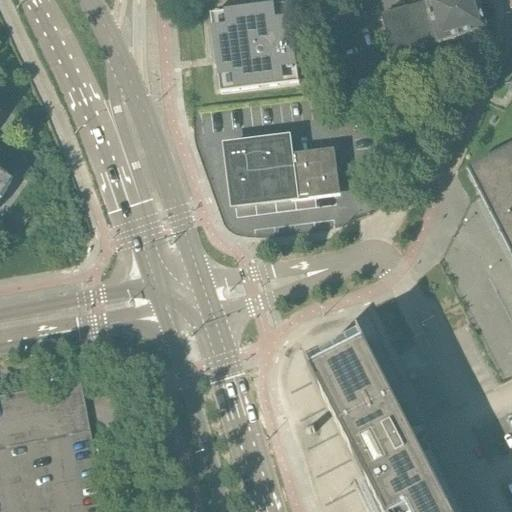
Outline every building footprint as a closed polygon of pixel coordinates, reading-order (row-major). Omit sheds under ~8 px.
[(439,0),(426,4),(427,5),(385,17),(397,59),(487,32),(486,27),(488,23),(486,17),(482,14),(477,0),(439,0)] [(221,96),(223,95),(300,86),(290,7),(211,17),(221,96)] [(291,159),(289,143),(228,151),(236,209),(340,196),(335,153),(291,159)] [(479,193),(511,256),(511,150),(469,173),(479,193)] [(0,179),(0,199),(6,191),(9,186),(5,183),(0,179)] [(381,511),(449,511),(362,340),(307,368),(381,511)]
